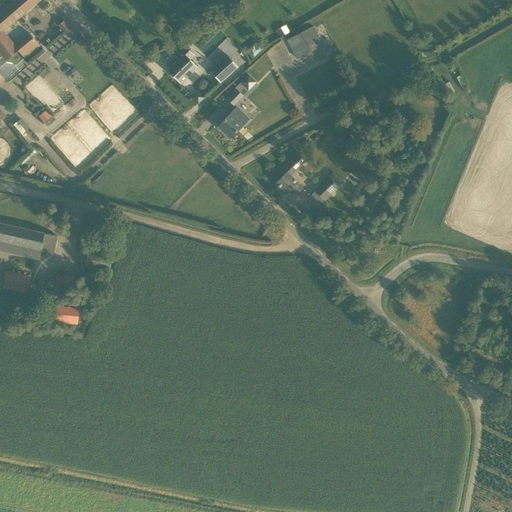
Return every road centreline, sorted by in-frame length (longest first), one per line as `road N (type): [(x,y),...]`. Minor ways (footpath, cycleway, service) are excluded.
road 1 (unclassified): [(365,303),(62,0)]
road 2 (track): [(230,169),(511,18)]
road 3 (track): [(302,239),(261,250),(0,186)]
road 4 (unclassified): [(365,303),(417,258),(511,272)]
road 5 (unclassified): [(470,387),(365,303)]
road 6 (unclassified): [(464,511),(473,471),(470,387)]
